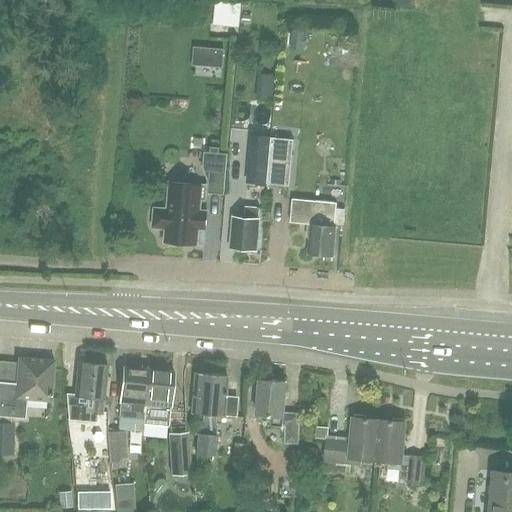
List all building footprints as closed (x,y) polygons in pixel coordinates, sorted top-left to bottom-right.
[(239,28),(241,3),(216,1),(214,25),(239,28)] [(270,138),(252,136),(247,183),(265,185),(270,138)] [(294,140),(274,138),(271,137),(267,184),(289,186),(294,140)] [(223,195),(226,154),(203,152),(201,168),(206,181),(206,186),(169,183),(167,209),(154,208),(152,228),(166,229),(164,243),(197,246),(199,229),(206,230),(207,211),(200,211),(201,199),(204,200),(204,194),(223,195)] [(332,257),(335,227),(333,227),(335,203),(291,200),(289,224),(307,225),(306,238),(309,238),(308,255),(332,257)] [(254,250),(258,208),(244,207),(243,219),(232,218),(230,248),(234,249),(234,252),(244,253),(244,249),(254,250)] [(49,401),(52,360),(18,358),(15,383),(0,382),(0,416),(23,418),(25,399),(49,401)] [(103,399),(106,365),(77,363),(74,396),(92,398),(90,414),(101,415),(102,399),(103,399)] [(144,404),(147,369),(123,367),(119,413),(118,424),(143,427),(143,424),(144,404)] [(144,404),(143,424),(167,426),(168,418),(172,372),(147,369),(144,404)] [(228,369),(228,388),(238,388),(238,369),(228,369)] [(223,416),(226,376),(193,373),(190,413),(202,414),(202,423),(192,422),(191,434),(197,434),(195,455),(213,456),(215,425),(214,425),(214,415),(223,416)] [(297,444),(298,413),(283,412),(285,382),(259,380),(256,416),(272,417),(271,427),(285,427),(285,443),(297,444)] [(375,460),(378,421),(353,419),(352,440),(327,438),(324,462),(360,465),(361,459),(375,460)] [(378,421),(375,460),(387,461),(387,469),(399,470),(398,479),(407,480),(406,483),(418,485),(421,457),(409,456),(409,457),(401,456),(404,423),(378,421)] [(0,472),(12,473),(12,456),(13,456),(14,423),(0,422),(0,472)] [(110,462),(127,461),(125,431),(107,432),(110,462)] [(190,474),(188,432),(168,433),(170,475),(177,475),(177,483),(195,483),(195,474),(190,474)] [(91,477),(91,453),(80,454),(81,478),(91,477)] [(490,500),(511,502),(511,473),(492,472),(490,500)] [(115,486),(116,511),(134,511),(132,484),(115,486)] [(77,493),(77,509),(110,508),(110,492),(77,493)] [(511,511),(511,502),(490,500),(488,511),(511,511)]
